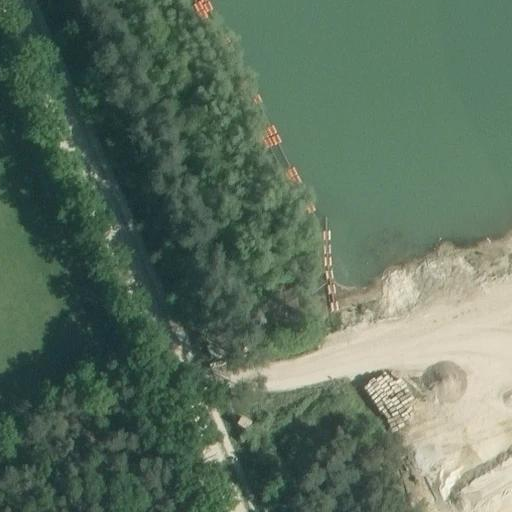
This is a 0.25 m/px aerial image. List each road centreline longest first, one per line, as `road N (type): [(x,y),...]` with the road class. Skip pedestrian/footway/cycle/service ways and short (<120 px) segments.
road 1 (track): [(13,0),(186,387)]
road 2 (track): [(186,387),(262,377),(511,293)]
road 3 (track): [(241,511),(186,387)]
